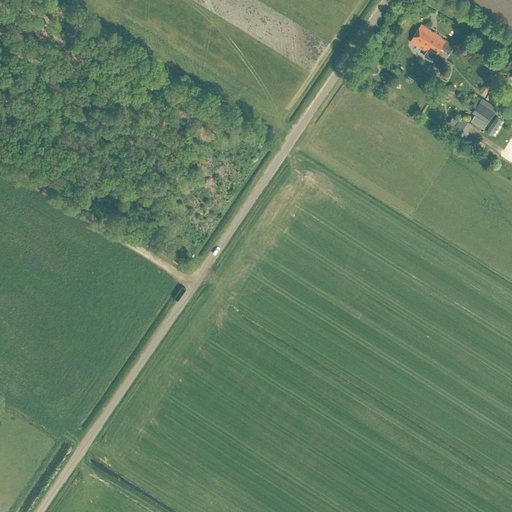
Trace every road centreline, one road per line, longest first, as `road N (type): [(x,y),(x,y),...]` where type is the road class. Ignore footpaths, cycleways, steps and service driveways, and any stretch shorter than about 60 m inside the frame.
road 1 (unclassified): [(39,511),(386,0)]
road 2 (track): [(200,273),(0,152)]
road 3 (track): [(193,284),(0,163)]
